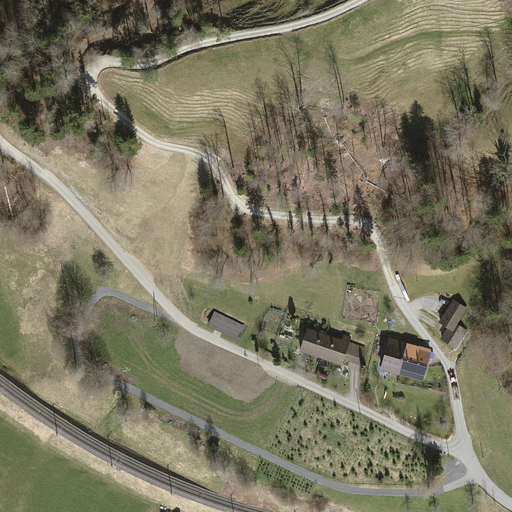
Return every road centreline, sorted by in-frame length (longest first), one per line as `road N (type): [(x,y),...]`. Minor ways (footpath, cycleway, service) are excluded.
road 1 (track): [(398,297),(365,223),(245,209),(209,159),(145,137),(91,78),(103,62),(146,63),(301,24),(360,0)]
road 2 (track): [(478,474),(428,492),(335,486),(95,371),(80,358),(77,338),(99,291),(186,324)]
road 3 (residential): [(468,454),(192,328),(59,187),(0,142)]
road 4 (track): [(279,29),(345,61),(419,36),(511,35)]
road 5 (residential): [(468,454),(446,364),(398,297)]
road 6 (track): [(97,92),(79,77),(79,52),(155,0)]
